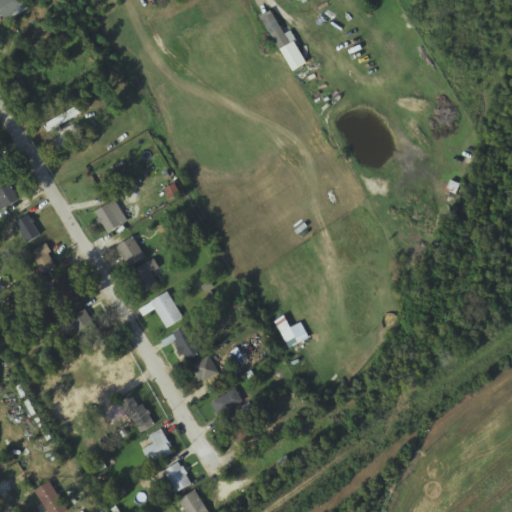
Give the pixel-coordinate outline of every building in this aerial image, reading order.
[(33,0),(3,17),(0,11),(0,0),(33,0)] [(261,18),(280,52),(297,43),(291,33),(286,36),(273,12),(261,18)] [(0,211),(20,201),(12,186),(0,192),(0,211)] [(96,213),(108,235),(123,226),(111,205),(96,213)] [(29,245),(40,237),(25,217),(14,226),(29,245)] [(146,259),(133,239),(118,249),(131,269),(146,259)] [(159,288),(155,274),(160,272),(158,263),(135,269),(142,293),(159,288)] [(51,283),(68,311),(81,303),(64,275),(51,283)] [(168,331),(185,320),(168,294),(152,304),(168,331)] [(71,320),(83,344),(99,335),(87,311),(71,320)] [(171,337),(187,364),(204,354),(188,328),(171,337)] [(107,375),(121,366),(107,343),(92,352),(107,375)] [(193,367),(202,384),(220,375),(211,358),(193,367)] [(243,403),(235,390),(213,405),(222,417),(243,403)] [(122,404),(141,436),(157,426),(144,404),(139,407),(133,397),(122,404)] [(240,448),(255,438),(245,422),(230,431),(240,448)] [(175,454),(162,431),(150,438),(155,445),(144,451),(154,467),(175,454)] [(191,487),(182,465),(166,471),(174,493),(191,487)] [(37,492),(48,511),(67,511),(51,484),(37,492)] [(186,511),(208,511),(197,492),(181,501),(186,511)]
